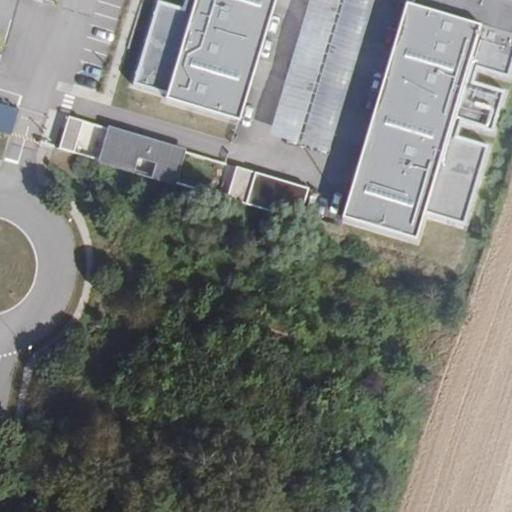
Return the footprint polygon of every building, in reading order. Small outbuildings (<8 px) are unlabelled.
[(130,85),(237,121),(273,0),(182,0),(180,7),(156,0),(130,85)] [(326,152),(371,0),(306,0),(267,134),(326,152)] [(403,3),(339,217),(414,239),(421,214),(462,226),(486,145),(454,136),(458,123),(490,133),(502,91),(470,81),(474,69),(506,78),(511,57),(511,0),(408,0),(407,4),(403,3)] [(68,118),(64,130),(80,134),(84,122),(68,118)] [(58,150),(74,154),(80,134),(64,130),(58,150)] [(110,130),(101,162),(173,184),(183,152),(110,130)] [(224,198),(297,219),(307,187),(234,166),(224,198)]
